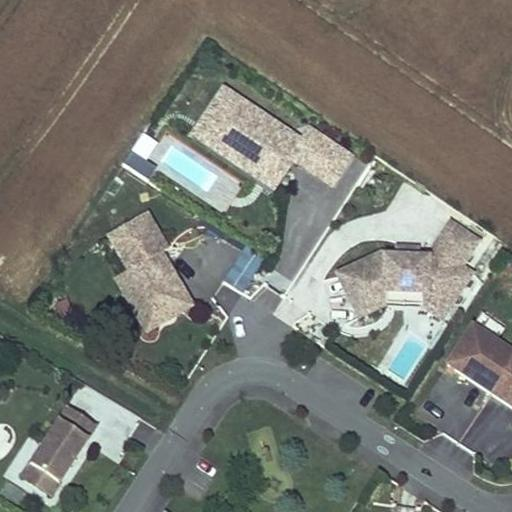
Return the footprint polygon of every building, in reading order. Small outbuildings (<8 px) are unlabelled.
[(303,140),(227,88),(192,140),(277,199),(298,168),(336,194),(360,159),(312,127),(303,140)] [(136,157),(148,163),(158,145),(145,139),(136,157)] [(148,210),(103,232),(122,270),(130,288),(146,320),(185,302),(177,286),(168,291),(151,255),(160,251),(166,248),(148,210)] [(378,255),(334,279),(359,328),(390,310),(424,310),(445,326),(479,275),(469,269),(487,244),(451,219),(430,250),(396,249),(395,255),(378,255)] [(122,270),(103,232),(99,252),(130,288),(122,270)] [(236,247),(228,288),(252,293),(261,252),(236,247)] [(287,249),(266,280),(284,291),(304,260),(287,249)] [(177,286),(160,251),(151,255),(168,291),(177,286)] [(442,358),(511,404),(511,347),(469,318),(442,358)] [(60,403),(22,459),(52,479),(88,423),(60,403)] [(52,479),(22,459),(14,471),(44,491),(52,479)]
